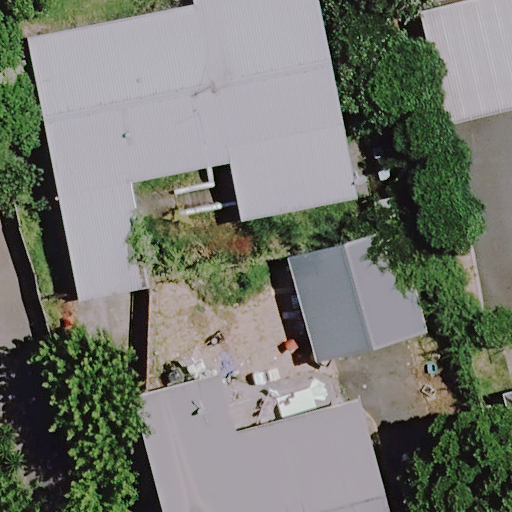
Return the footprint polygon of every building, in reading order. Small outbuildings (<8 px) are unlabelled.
[(344,199),(301,0),(184,0),(13,37),(70,303),(139,289),(116,183),(216,162),(229,224),(344,199)] [(511,107),(511,0),(459,0),(411,11),(437,125),(511,107)] [(410,335),(381,233),(276,263),(305,365),(410,335)] [(511,388),(498,393),(511,442),(511,388)] [(369,511),(344,406),(136,457),(149,511),(369,511)]
